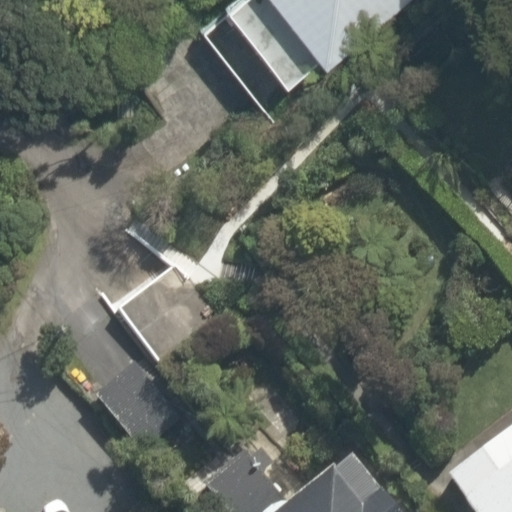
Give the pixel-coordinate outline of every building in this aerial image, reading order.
[(221,0),(205,12),(266,94),(295,72),(393,0),(221,0)] [(148,44),(115,67),(143,106),(176,82),(148,44)] [(107,310),(138,347),(79,396),(133,462),(192,413),(161,375),(220,327),(165,261),(107,310)] [(511,511),(511,449),(492,424),(420,483),(443,511),(511,511)] [(314,476),(307,468),(273,498),(234,453),(160,511),(389,511),(384,505),(380,508),(336,457),(314,476)]
